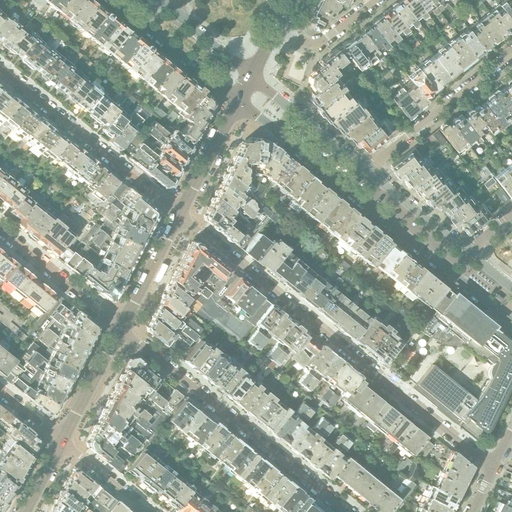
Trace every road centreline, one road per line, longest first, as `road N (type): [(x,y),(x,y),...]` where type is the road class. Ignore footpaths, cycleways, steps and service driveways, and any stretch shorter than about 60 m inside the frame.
road 1 (residential): [(494,471),(178,214)]
road 2 (residential): [(239,100),(511,322)]
road 3 (residential): [(120,328),(346,511)]
road 4 (residential): [(178,214),(0,70)]
road 5 (residential): [(511,54),(365,170)]
road 6 (residential): [(112,0),(239,100)]
road 7 (residential): [(0,230),(120,328)]
road 8 (residential): [(365,170),(251,76)]
road 9 (residential): [(466,251),(365,170)]
road 10 (residential): [(239,100),(178,214)]
road 11 (residential): [(178,214),(120,328)]
road 12 (residential): [(120,328),(61,440)]
road 13 (residential): [(376,0),(312,47),(273,29)]
